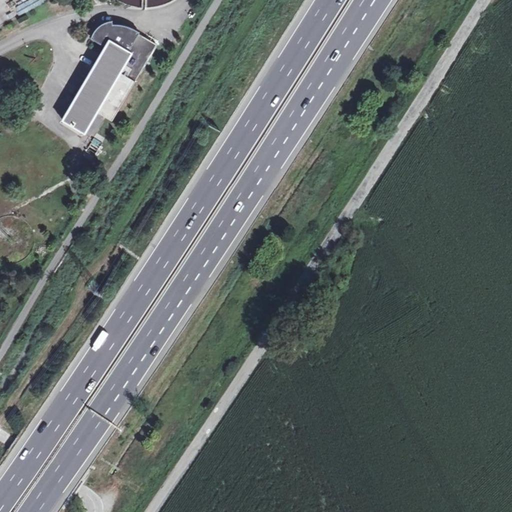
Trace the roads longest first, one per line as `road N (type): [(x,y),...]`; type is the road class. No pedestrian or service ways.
road 1 (unclassified): [(484,0),(144,511)]
road 2 (motorway): [(33,511),(367,0)]
road 3 (motorway): [(329,0),(0,503)]
road 4 (track): [(0,420),(108,268),(267,0)]
road 5 (residential): [(0,436),(91,498),(95,511)]
